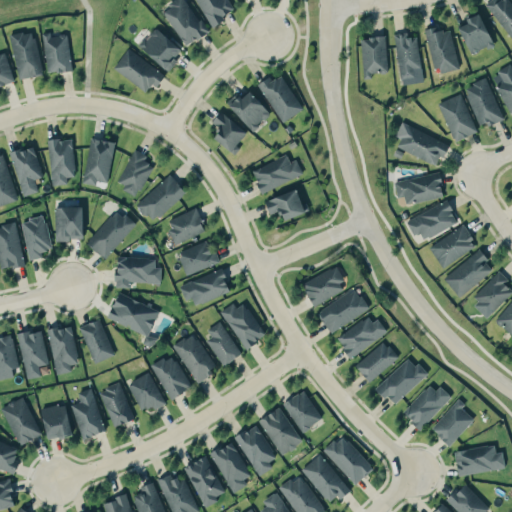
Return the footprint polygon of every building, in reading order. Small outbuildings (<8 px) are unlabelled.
[(174,0),(161,10),(186,46),(207,31),(185,0),(174,0)] [(511,2),(510,0),(493,0),(487,5),(511,40),(511,2)] [(494,43),(479,13),(465,19),(467,22),(458,27),(471,54),(494,43)] [(436,74),(459,68),(450,30),(440,32),(439,25),(425,28),(436,74)] [(181,50),(156,27),(139,45),(167,72),(178,61),(174,57),(181,50)] [(33,30),(9,34),(18,79),(42,74),(33,30)] [(48,73),(72,69),(67,33),(50,35),(49,31),(42,33),(48,73)] [(394,33),(400,84),(423,81),(417,36),(408,37),(407,31),(394,33)] [(363,78),(371,78),(371,72),(387,72),(385,36),(361,37),(363,78)] [(156,86),(165,75),(128,47),(113,67),(146,91),(152,83),(156,86)] [(0,84),(13,80),(4,52),(0,53),(0,84)] [(511,113),(511,65),(511,64),(491,75),(511,114),(511,113)] [(280,122),(302,110),(282,74),(271,80),(270,76),(259,82),(280,122)] [(480,127),(503,117),(486,77),(464,86),(480,127)] [(252,130),(270,114),(248,89),(230,106),(252,130)] [(476,131),(460,93),(437,102),(454,141),(476,131)] [(214,137),(231,152),(248,134),(221,110),(210,122),(220,131),(214,137)] [(397,147),(438,165),(448,143),(401,121),(395,136),(400,138),(397,147)] [(113,141),(90,137),(83,183),(96,184),(96,180),(107,182),(113,141)] [(72,138),(48,139),(50,184),(67,184),(67,176),(74,176),(72,138)] [(10,152),(23,196),(38,191),(34,178),(42,176),(33,145),(10,152)] [(146,154),(133,148),(117,184),(138,194),(152,164),(143,160),(146,154)] [(0,204),(17,200),(3,153),(0,154),(0,204)] [(251,170),(261,192),(303,174),(296,159),(290,162),(286,154),(251,170)] [(397,197),(404,195),(406,204),(444,196),(439,171),(394,181),(397,197)] [(186,191),(169,173),(136,204),(152,222),(186,191)] [(270,215),(281,210),(284,220),(310,211),(306,202),(301,204),(296,189),(264,200),(270,215)] [(458,221),(446,199),(406,220),(414,235),(419,231),(424,239),(458,221)] [(82,206),(54,207),(55,239),(83,239),(82,206)] [(176,244),(206,230),(195,207),(165,221),(176,244)] [(104,258),(135,224),(117,208),(86,242),(104,258)] [(29,260),(43,257),(41,250),(51,248),(44,215),(21,220),(29,260)] [(24,264),(15,222),(0,224),(0,267),(0,269),(24,264)] [(428,246),(442,267),(477,245),(463,224),(428,246)] [(219,261),(213,246),(209,248),(206,240),(177,251),(186,274),(219,261)] [(494,270),(480,250),(443,275),(458,296),(494,270)] [(160,283),(161,267),(154,267),(155,257),(116,256),(115,286),(129,287),(129,281),(160,283)] [(346,288),(334,265),(301,283),(313,305),(346,288)] [(230,291),(221,268),(179,284),(185,300),(192,297),(194,305),(230,291)] [(489,316),(511,291),(511,289),(505,283),(508,279),(498,270),(471,299),(489,316)] [(368,308),(355,287),(316,311),(329,332),(368,308)] [(157,306),(115,294),(108,321),(150,332),(157,306)] [(511,335),(511,299),(494,319),(511,335)] [(265,334),(244,302),(236,307),(233,302),(220,310),(245,348),(265,334)] [(350,357),(385,333),(371,313),(336,337),(350,357)] [(115,354),(98,318),(78,327),(95,363),(115,354)] [(211,336),(205,340),(223,365),(241,352),(219,321),(206,329),(211,336)] [(56,374),(71,371),(70,364),(79,362),(71,324),(47,330),(56,374)] [(26,379),(41,376),(38,365),(48,363),(41,328),(17,333),(26,379)] [(197,382),(217,368),(192,331),(172,346),(197,382)] [(18,367),(11,334),(0,335),(0,378),(13,376),(11,368),(18,367)] [(354,365),(369,381),(398,357),(384,340),(354,365)] [(152,363),(168,398),(190,388),(174,353),(152,363)] [(415,365),(407,357),(376,387),(393,405),(428,373),(418,362),(415,365)] [(141,410),(151,404),(153,409),(165,403),(149,372),(127,383),(141,410)] [(431,381),(402,412),(420,429),(449,398),(431,381)] [(112,426),(133,419),(121,382),(100,389),(112,426)] [(81,438),(104,431),(91,387),(77,391),(80,401),(71,404),(81,438)] [(282,403),(302,431),(322,418),(302,389),(282,403)] [(0,406),(19,444),(41,434),(22,396),(0,406)] [(457,400),(430,428),(449,445),(475,418),(457,400)] [(47,439),(71,434),(65,403),(40,408),(47,439)] [(282,454),(302,441),(279,406),(258,420),(282,454)] [(234,437),(259,475),(272,466),(269,460),(276,456),(255,424),(234,437)] [(323,449),(355,484),(373,468),(344,436),(337,442),(334,439),(323,449)] [(0,467),(13,473),(19,460),(13,458),(18,448),(0,440),(0,467)] [(210,452),(231,492),(247,484),(243,477),(249,474),(232,441),(210,452)] [(504,467),(502,451),(495,452),(494,444),(453,451),(458,476),(504,467)] [(302,467),(326,502),(337,495),(339,498),(348,492),(322,453),(302,467)] [(205,507),(217,500),(215,496),(224,491),(205,455),(183,467),(205,507)] [(157,479),(171,511),(196,511),(198,511),(184,477),(176,481),(173,472),(157,479)] [(279,486),(296,511),(325,511),(299,473),(279,486)] [(0,482),(0,508),(15,506),(9,480),(0,482)] [(164,511),(153,481),(140,486),(142,492),(132,495),(138,511),(164,511)] [(483,511),(488,508),(465,482),(447,499),(458,511),(483,511)] [(289,511),(276,491),(262,499),(266,505),(259,510),(260,511),(289,511)] [(131,511),(126,494),(103,501),(106,511),(131,511)] [(432,511),(452,511),(443,502),(432,511)]
